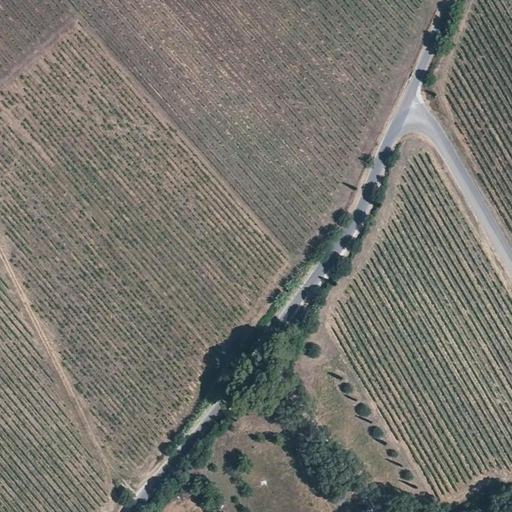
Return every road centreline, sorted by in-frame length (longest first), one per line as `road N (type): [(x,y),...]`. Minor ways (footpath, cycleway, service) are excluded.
road 1 (unclassified): [(130,511),(323,266),(403,113)]
road 2 (unknown): [(272,333),(402,511)]
road 3 (unclassified): [(511,266),(429,127),(403,113)]
road 4 (unclassified): [(403,113),(445,0)]
